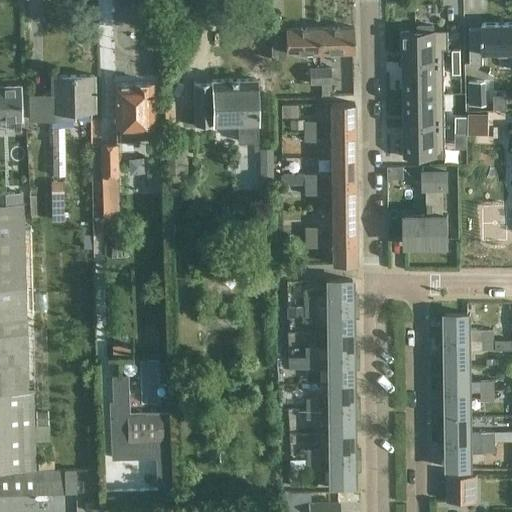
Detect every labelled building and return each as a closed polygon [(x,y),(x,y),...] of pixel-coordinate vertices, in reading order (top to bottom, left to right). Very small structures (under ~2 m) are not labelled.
[(482,27),(469,28),(470,64),(483,64),(483,51),(498,50),(498,53),(511,52),(511,22),(482,23),(482,27)] [(418,29),(402,29),(403,62),(443,61),(443,48),(448,48),(448,29),(433,29),(433,25),(418,25),(418,29)] [(353,26),(319,27),(319,52),(343,52),(343,48),(354,47),(353,26)] [(319,52),(319,27),(284,27),(285,49),(297,48),(297,53),(319,52)] [(460,49),(452,49),(452,61),(460,61),(460,49)] [(443,61),(403,62),(403,93),(444,92),(443,61)] [(460,61),(452,61),(452,73),(460,73),(460,61)] [(320,82),(320,67),(309,67),(309,82),(320,82)] [(329,67),(320,67),(320,82),(321,82),(330,82),(329,67)] [(52,94),(29,95),(29,118),(74,117),(74,109),(94,109),(93,74),(52,75),(52,94)] [(257,140),(255,78),(211,79),(211,81),(192,82),(192,102),(180,103),(181,123),(193,122),(237,121),(238,140),(252,140),(257,140)] [(472,81),(473,103),(495,102),(494,80),(472,81)] [(152,135),(151,124),(153,124),(152,81),(133,82),(133,83),(115,83),(115,124),(116,124),(116,139),(126,138),(136,138),(136,136),(152,135)] [(330,82),(321,82),(321,93),(330,93),(330,82)] [(20,84),(0,84),(0,118),(21,118),(20,84)] [(444,92),(403,93),(403,124),(444,124),(444,92)] [(355,129),(355,102),(330,102),(331,129),(355,129)] [(296,103),(281,103),(281,116),(296,115),(296,103)] [(467,115),(455,115),(455,123),(467,123),(467,115)] [(300,117),(290,117),(290,126),(300,126),(300,117)] [(303,118),(303,130),(315,129),(315,118),(303,118)] [(467,123),(455,123),(455,131),(467,131),(467,123)] [(444,124),(403,124),(404,156),(445,156),(444,124)] [(315,141),(315,129),(303,130),(303,141),(315,141)] [(355,155),(355,129),(331,129),(331,155),(355,155)] [(166,172),(187,172),(187,142),(165,143),(166,172)] [(100,144),(101,177),(116,177),(116,144),(100,144)] [(355,181),(355,155),(331,155),(331,182),(355,181)] [(304,171),(284,171),(284,182),(304,182),(304,171)] [(304,171),(304,182),(316,182),(315,171),(304,171)] [(427,213),(405,213),(406,243),(448,242),(448,213),(442,213),(442,187),(447,187),(447,171),(423,171),(423,188),(431,187),(431,198),(427,198),(427,213)] [(117,217),(116,177),(101,177),(102,217),(117,217)] [(63,179),(50,180),(50,219),(63,219),(63,179)] [(356,208),(355,181),(331,182),(331,208),(356,208)] [(316,193),(316,182),(304,182),(304,193),(316,193)] [(0,469),(34,469),(32,390),(27,192),(21,192),(0,192),(0,469)] [(356,234),(356,208),(331,208),(332,234),(356,234)] [(304,224),(304,234),(316,234),(316,224),(304,224)] [(316,246),(316,234),(304,234),(304,246),(316,246)] [(356,261),(356,234),(332,234),(332,261),(356,261)] [(351,294),(351,278),(326,279),(327,305),(356,304),(356,294),(351,294)] [(304,296),(304,305),(316,305),(316,296),(304,296)] [(356,315),(356,304),(327,305),(327,330),(351,330),(351,315),(356,315)] [(304,305),(288,305),(288,316),(304,315),(304,305)] [(317,316),(316,305),(304,305),(304,315),(304,317),(317,316)] [(496,328),(506,328),(506,307),(496,307),(496,328)] [(470,329),(470,312),(446,312),(446,326),(441,326),(441,339),(470,338),(479,338),(479,329),(470,329)] [(479,329),(479,338),(492,338),(492,329),(479,329)] [(352,345),(351,330),(327,330),(327,356),(356,355),(356,345),(352,345)] [(470,364),(470,338),(441,339),(441,351),(446,351),(446,364),(470,364)] [(492,350),(492,338),(479,338),(479,350),(492,350)] [(499,338),(492,338),(492,350),(511,350),(511,338),(510,338),(499,338)] [(304,345),(305,356),(317,356),(317,345),(304,345)] [(357,366),(356,355),(327,356),(328,381),(352,381),(352,366),(357,366)] [(305,356),(288,356),(288,368),(305,368),(305,356)] [(317,367),(317,356),(305,356),(305,368),(317,367)] [(471,389),(470,364),(446,364),(446,378),(441,378),(441,389),(471,389)] [(127,413),(126,375),(112,376),(114,415),(111,415),(112,456),(156,455),(158,488),(103,490),(103,504),(173,502),(169,416),(160,416),(159,412),(127,413)] [(480,380),(480,389),(493,389),(493,380),(480,380)] [(352,396),(352,381),(328,381),(328,407),(357,406),(357,396),(352,396)] [(471,415),(471,389),(441,389),(441,402),(446,402),(446,415),(471,415)] [(493,401),(493,389),(480,389),(480,401),(493,401)] [(305,397),(305,407),(318,407),(318,397),(305,397)] [(357,417),(357,406),(328,407),(328,432),(353,432),(353,417),(357,417)] [(318,419),(318,407),(305,407),(305,419),(318,419)] [(48,410),(36,410),(37,440),(49,439),(48,410)] [(471,430),(471,415),(446,415),(446,429),(442,429),(442,440),(471,440),(480,440),(480,430),(471,430)] [(511,429),(493,430),(493,440),(511,439),(511,429)] [(480,430),(480,440),(493,440),(493,430),(480,430)] [(353,447),(353,432),(328,432),(329,458),(358,457),(358,447),(353,447)] [(471,467),(471,440),(442,440),(442,453),(446,453),(447,467),(471,467)] [(494,451),(493,440),(480,440),(481,451),(494,451)] [(306,449),(306,458),(318,458),(318,449),(306,449)] [(358,468),(358,457),(329,458),(329,484),(354,484),(353,468),(358,468)] [(319,470),(318,458),(306,458),(306,470),(319,470)] [(65,468),(49,469),(50,491),(65,491),(65,468)] [(0,492),(35,492),(34,469),(0,469),(0,492)] [(50,491),(49,469),(34,469),(35,492),(50,491)] [(476,500),(476,474),(447,474),(447,500),(476,500)] [(511,482),(500,483),(500,499),(511,498),(511,482)] [(98,497),(85,497),(86,510),(98,509),(98,497)] [(308,511),(336,511),(336,499),(308,500),(308,511)]
